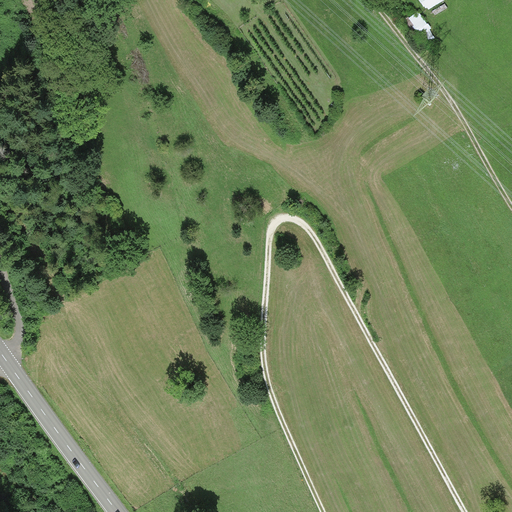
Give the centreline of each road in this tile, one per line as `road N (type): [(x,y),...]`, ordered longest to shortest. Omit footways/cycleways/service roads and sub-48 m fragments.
road 1 (track): [(464,511),(309,228),(282,217),(268,242),(265,380),(321,511)]
road 2 (track): [(370,0),(427,70),(511,208)]
road 3 (tertiary): [(0,353),(120,511)]
road 4 (track): [(0,180),(64,308)]
